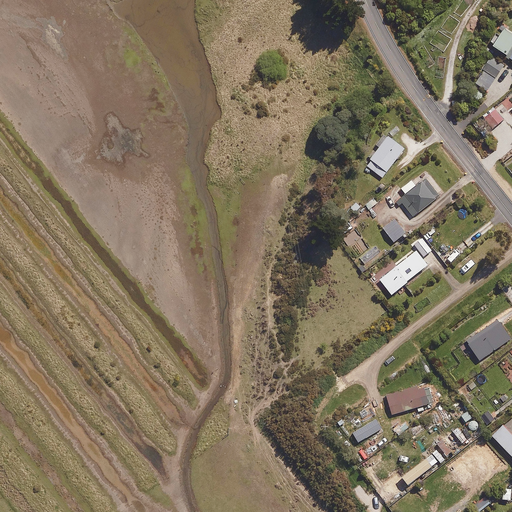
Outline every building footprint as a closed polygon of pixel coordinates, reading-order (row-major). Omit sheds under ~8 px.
[(511,43),(511,35),(503,29),(498,36),(495,34),(490,42),(493,44),(491,47),(505,55),(511,43)] [(484,71),(495,79),(503,65),(491,57),(482,70),(484,71)] [(495,79),(484,71),(475,84),(486,91),(495,79)] [(503,119),(494,109),(483,118),(492,129),(503,119)] [(403,149),(387,136),(365,166),(381,178),(403,149)] [(438,196),(425,179),(415,186),(411,181),(400,189),(405,195),(396,202),(399,206),(402,203),(412,217),(438,196)] [(404,234),(394,220),(383,229),(393,242),(404,234)] [(426,265),(415,251),(379,281),(391,295),(426,265)] [(510,339),(499,323),(468,345),(479,361),(510,339)] [(427,404),(422,386),(386,396),(391,415),(427,404)] [(511,436),(502,426),(491,437),(511,458),(511,436)] [(509,462),(498,450),(492,456),(503,467),(509,462)] [(442,460),(435,452),(401,478),(408,487),(442,460)] [(439,478),(431,475),(428,482),(436,485),(439,478)] [(455,494),(452,486),(437,492),(440,500),(455,494)] [(511,489),(502,489),(501,499),(511,500),(511,489)]
